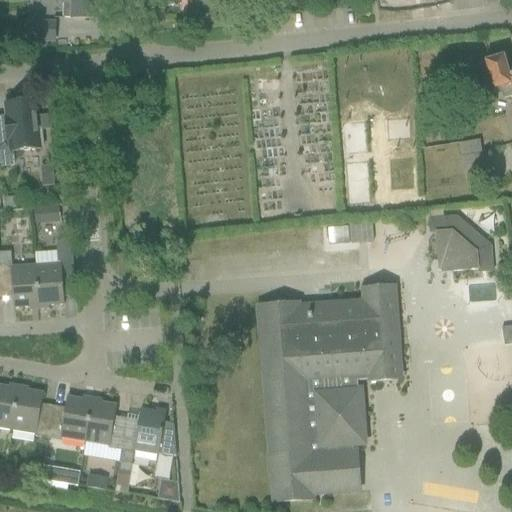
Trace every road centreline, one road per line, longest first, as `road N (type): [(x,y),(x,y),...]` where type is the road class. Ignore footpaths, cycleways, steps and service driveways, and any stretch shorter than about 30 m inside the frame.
road 1 (residential): [(132,69),(511,28)]
road 2 (residential): [(93,324),(79,74)]
